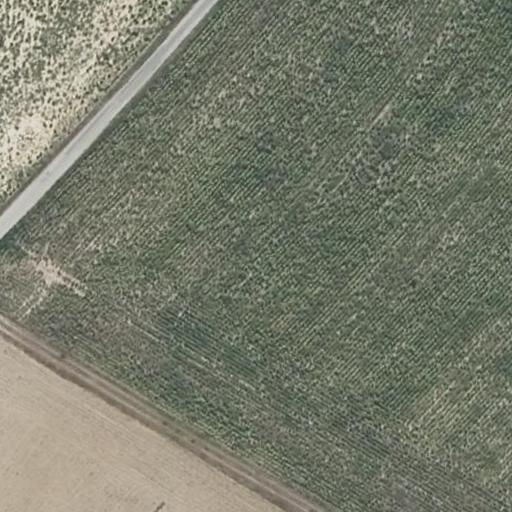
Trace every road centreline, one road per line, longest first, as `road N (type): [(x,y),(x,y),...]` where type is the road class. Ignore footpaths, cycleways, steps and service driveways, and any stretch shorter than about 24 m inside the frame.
road 1 (track): [(0,330),(300,511)]
road 2 (unclassified): [(0,215),(119,100),(202,0)]
